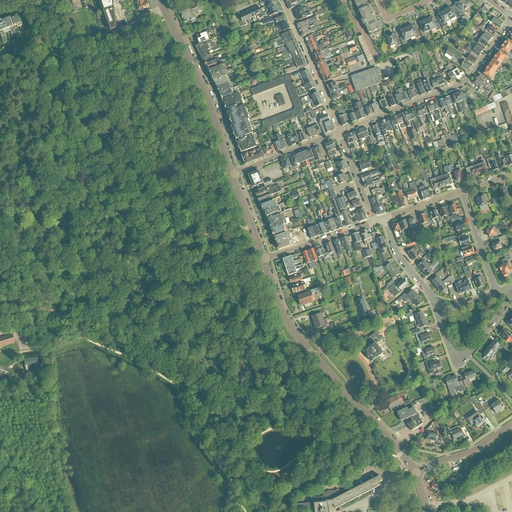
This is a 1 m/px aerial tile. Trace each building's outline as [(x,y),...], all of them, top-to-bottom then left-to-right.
[(99,0),(111,32),(111,31),(116,29),(116,23),(125,19),(125,16),(124,17),(120,5),(121,5),(120,1),(123,0),(126,0),(127,0),(126,0),(99,0)] [(296,4),(288,7),(289,10),(306,4),(305,0),(303,1),(296,3),(296,4)] [(379,26),(380,26),(379,23),(378,23),(373,12),(374,11),(372,8),(372,9),(370,6),(369,7),(365,0),(359,0),(355,2),(363,20),(361,21),(363,26),(365,25),(370,37),(375,35),(376,36),(379,34),(378,33),(380,33),(379,29),(380,29),(379,26)] [(457,0),(457,1),(455,4),(460,9),(458,11),(462,16),(466,12),(464,10),(468,6),(460,0),(457,0)] [(504,0),(503,2),(511,9),(511,8),(511,0),(504,0)] [(137,3),(135,3),(137,7),(139,6),(140,10),(149,7),(147,3),(145,4),(145,2),(144,3),(143,1),(142,2),(142,1),(137,3)] [(267,12),(270,11),(277,7),(275,3),(269,5),(268,6),(269,9),(266,10),(267,12)] [(193,13),(200,10),(197,4),(180,13),(182,17),(181,17),(182,18),(185,23),(189,20),(192,20),(195,19),(193,13)] [(258,6),(253,8),(256,16),(259,15),(260,18),(262,17),(261,14),(258,6)] [(270,11),(271,13),(268,14),(269,17),(272,16),(280,12),(277,7),(270,11)] [(294,10),(297,16),(308,11),(307,7),(303,9),(302,7),(294,10)] [(253,8),(248,10),(252,18),(253,21),(255,20),(254,17),(256,16),(253,8)] [(447,9),(444,11),(450,21),(456,17),(457,20),(460,18),(456,12),(454,14),(450,8),(448,9),(447,9)] [(308,11),(297,16),(299,21),(306,18),(311,16),(310,12),(313,11),(313,9),(308,11)] [(248,10),(244,13),(247,20),(248,23),(251,22),(249,19),(252,18),(248,10)] [(450,21),(444,11),(440,13),(441,13),(438,15),(442,21),(439,23),(443,28),(448,25),(446,23),(450,21)] [(247,20),(244,13),(239,15),(242,22),(244,25),(246,24),(245,21),(247,20)] [(493,20),(491,23),(499,28),(503,23),(490,14),(488,16),(493,20)] [(13,17),(9,18),(12,27),(14,34),(15,36),(20,34),(19,32),(17,27),(25,25),(21,15),(18,16),(17,15),(17,16),(17,15),(15,15),(13,15),(13,17)] [(296,25),(298,30),(313,23),(317,21),(316,19),(315,16),(307,20),(308,20),(296,25)] [(429,19),(426,20),(430,31),(437,28),(438,31),(441,30),(438,23),(435,25),(432,17),(429,19)] [(7,19),(3,20),(7,32),(10,31),(11,34),(12,34),(12,37),(15,36),(14,34),(12,27),(9,18),(7,19)] [(430,31),(426,20),(423,22),(423,21),(420,22),(423,30),(420,31),(422,37),(425,36),(424,33),(430,31)] [(491,26),(490,25),(492,23),(489,21),(485,27),(484,27),(483,28),(483,29),(487,32),(487,31),(490,33),(494,35),(495,34),(497,32),(497,31),(497,30),(491,26)] [(298,30),(300,33),(308,30),(307,28),(310,27),(310,28),(317,25),(316,22),(313,23),(298,30)] [(278,27),(273,29),(277,37),(282,35),(281,32),(289,29),(287,24),(278,27)] [(410,26),(406,28),(411,39),(415,37),(416,40),(421,37),(418,31),(415,33),(413,26),(410,27),(410,26)] [(308,30),(300,33),(301,37),(309,34),(309,33),(316,30),(315,27),(308,30)] [(411,39),(406,28),(402,29),(403,30),(400,31),(403,38),(400,39),(402,45),(408,43),(407,40),(411,39)] [(351,38),(352,41),(354,40),(350,29),(345,31),(348,39),(351,38)] [(200,35),(197,36),(197,37),(197,39),(198,40),(197,40),(199,44),(209,40),(207,34),(211,33),(210,30),(206,32),(207,33),(200,35)] [(277,43),(294,36),(292,31),(282,35),(283,39),(282,39),(282,37),(274,40),(275,43),(277,43)] [(474,31),(473,33),(477,36),(489,43),(492,39),(484,33),(482,36),(474,31)] [(477,36),(473,33),(472,33),(476,36),(475,38),(479,41),(477,44),(485,49),(489,43),(477,36)] [(305,38),(307,42),(322,36),(321,34),(319,35),(318,34),(314,36),(313,35),(305,38)] [(386,36),(390,47),(395,45),(396,48),(401,45),(399,39),(396,41),(393,34),(390,35),(389,35),(386,36)] [(446,37),(448,39),(449,39),(457,45),(459,41),(449,34),(449,35),(446,37)] [(286,44),(286,45),(296,41),(294,36),(277,43),(279,47),(286,44)] [(307,42),(309,46),(317,43),(316,41),(318,40),(322,38),(322,36),(307,42)] [(309,46),(310,50),(328,42),(327,40),(323,42),(323,41),(321,42),(321,43),(317,44),(317,43),(309,46)] [(196,47),(200,55),(209,51),(209,52),(212,50),(212,48),(213,48),(212,46),(209,47),(208,46),(213,43),(212,42),(210,42),(210,41),(204,43),(196,47)] [(284,51),(298,45),(296,41),(286,45),(287,48),(284,49),(284,47),(277,50),(278,53),(284,51)] [(328,42),(310,50),(312,54),(324,49),(323,47),(329,44),(328,42)] [(282,55),(283,57),(300,50),(298,45),(284,51),(285,54),(282,55)] [(472,52),(479,56),(484,50),(477,45),(474,49),(470,46),(468,49),(472,52)] [(509,53),(511,50),(503,45),(500,50),(511,58),(511,56),(510,55),(510,54),(509,53)] [(467,60),(469,61),(474,64),(477,60),(465,51),(460,47),(457,50),(463,54),(464,54),(469,57),(467,60)] [(314,59),(315,60),(330,54),(328,49),(321,52),(313,55),(313,56),(313,57),(313,59),(314,59)] [(472,66),(467,62),(460,57),(455,54),(448,49),(445,53),(452,58),(453,56),(463,64),(462,66),(469,71),(469,70),(470,70),(471,69),(471,68),(472,66)] [(292,58),(302,55),(300,50),(283,57),(285,61),(292,58)] [(200,55),(202,60),(211,56),(210,55),(209,52),(209,51),(200,55)] [(494,58),(494,59),(501,64),(504,59),(505,59),(507,61),(509,60),(509,59),(499,52),(496,56),(495,56),(494,58)] [(330,54),(315,60),(315,61),(315,62),(316,64),(317,65),(325,61),(325,59),(327,58),(326,58),(331,56),(330,54)] [(290,64),(290,65),(304,59),(302,55),(292,58),(293,61),(290,62),(290,61),(286,63),(286,64),(287,66),(290,64)] [(222,57),(216,60),(204,64),(205,66),(207,70),(217,66),(216,63),(218,62),(224,60),(223,57),(222,57)] [(259,65),(263,64),(264,64),(263,61),(268,59),(267,57),(261,59),(257,61),(259,65)] [(346,61),(348,66),(356,63),(354,58),(346,61)] [(304,59),(290,65),(292,67),(284,70),(286,74),(307,66),(304,59)] [(494,59),(488,67),(495,73),(495,72),(498,68),(501,70),(502,68),(499,66),(501,64),(494,59)] [(317,65),(319,70),(332,64),(331,62),(326,64),(325,62),(317,65)] [(332,64),(319,70),(321,74),(329,71),(328,68),(333,66),(332,64)] [(450,65),(448,66),(458,80),(459,80),(460,79),(461,78),(464,76),(464,75),(463,74),(462,72),(461,73),(457,68),(454,69),(454,68),(452,68),(450,65)] [(209,71),(211,76),(224,71),(222,66),(209,71)] [(495,73),(488,67),(488,68),(487,67),(486,70),(483,74),(493,82),(493,81),(495,81),(494,79),(498,74),(495,72),(495,73)] [(351,77),(356,92),(381,83),(379,75),(381,74),(379,69),(377,70),(376,68),(351,77)] [(321,75),(323,79),(341,71),(340,69),(336,70),(332,72),(330,73),(329,71),(321,75)] [(211,76),(214,82),(227,77),(224,71),(211,76)] [(302,73),(304,79),(310,76),(308,71),(302,73)] [(341,71),(323,79),(324,83),(332,79),(333,80),(343,76),(341,71)] [(425,72),(422,73),(421,73),(424,80),(422,81),(424,86),(425,86),(428,93),(433,91),(427,79),(428,78),(425,71),(425,72)] [(449,81),(451,84),(454,82),(454,83),(455,82),(456,82),(457,82),(457,81),(458,80),(452,72),(447,76),(450,80),(449,81)] [(437,73),(434,74),(439,86),(445,84),(442,78),(439,79),(438,76),(437,73)] [(284,85),(286,86),(292,80),(290,75),(285,76),(284,85)] [(479,75),(476,79),(491,89),(492,87),(485,82),(486,80),(479,75)] [(302,80),(304,86),(313,82),(310,76),(304,79),(302,80)] [(215,84),(217,88),(230,83),(227,77),(214,82),(215,84)] [(491,89),(476,79),(473,83),(480,88),(481,86),(486,89),(486,91),(489,93),(491,90),(491,89)] [(411,99),(411,100),(414,99),(414,98),(416,97),(414,91),(415,90),(414,87),(411,80),(408,82),(412,91),(408,93),(410,99),(411,99)] [(417,82),(418,84),(416,85),(420,96),(426,94),(420,80),(417,82)] [(313,82),(304,86),(305,89),(308,87),(309,90),(315,88),(313,82)] [(217,88),(219,93),(233,89),(230,83),(217,88)] [(327,86),(330,94),(346,87),(345,84),(340,87),(338,88),(335,83),(327,86)] [(346,87),(330,94),(333,101),(342,97),(339,92),(342,91),(343,91),(347,89),(346,87)] [(221,96),(222,100),(236,95),(233,89),(219,93),(221,96)] [(401,89),(398,90),(403,102),(406,101),(407,102),(408,101),(408,100),(409,100),(407,95),(407,94),(407,93),(406,93),(406,92),(403,93),(401,89)] [(403,102),(398,90),(395,91),(397,96),(394,97),(395,98),(394,98),(395,99),(397,105),(398,104),(399,105),(400,104),(400,103),(403,102)] [(311,103),(314,101),(320,99),(318,93),(311,96),(313,99),(310,101),(308,102),(306,97),(304,98),(305,99),(301,101),(304,106),(307,104),(308,104),(311,103)] [(396,106),(391,93),(388,95),(390,100),(388,101),(391,108),(396,106)] [(459,94),(457,95),(463,112),(466,111),(464,106),(467,105),(466,101),(465,101),(465,100),(468,99),(465,93),(463,94),(462,93),(461,93),(460,93),(459,94)] [(236,95),(222,100),(224,105),(225,104),(228,113),(227,113),(228,118),(229,118),(234,129),(232,129),(236,140),(235,140),(237,145),(238,144),(241,153),(257,147),(252,134),(253,134),(248,121),(249,120),(239,94),(236,95)] [(379,104),(380,105),(382,110),(383,110),(384,110),(385,110),(385,109),(386,109),(388,108),(384,95),(381,96),(382,101),(379,102),(379,103),(379,104)] [(463,112),(457,95),(454,96),(454,95),(453,96),(452,96),(452,97),(455,104),(457,103),(461,113),(463,112)] [(446,99),(444,99),(450,116),(453,115),(451,110),(454,109),(449,97),(448,98),(447,98),(446,99)] [(361,99),(363,104),(368,116),(371,115),(372,115),(373,114),(374,114),(371,106),(368,107),(364,98),(361,99)] [(314,101),(316,107),(322,104),(320,99),(314,101)] [(450,116),(444,99),(442,100),(441,100),(440,101),(439,101),(442,109),(445,108),(448,117),(450,116)] [(436,101),(432,103),(433,107),(438,120),(440,120),(440,118),(437,110),(439,109),(436,101)] [(355,113),(358,120),(358,121),(365,118),(362,110),(363,110),(360,102),(353,105),(356,112),(355,113)] [(433,107),(432,103),(426,105),(429,113),(431,112),(435,122),(438,121),(438,120),(433,107)] [(424,105),(419,107),(424,118),(426,117),(429,125),(432,124),(424,105)] [(339,113),(338,113),(340,118),(339,118),(342,126),(343,126),(349,124),(344,111),(344,110),(343,106),(338,108),(338,109),(337,109),(339,113)] [(349,116),(352,123),(358,121),(352,106),(350,107),(352,114),(349,116)] [(419,123),(418,123),(422,132),(426,130),(422,121),(424,120),(424,118),(419,107),(414,109),(419,123)] [(407,112),(411,121),(413,120),(418,133),(422,132),(418,123),(417,122),(412,110),(407,112)] [(408,122),(411,121),(407,112),(402,114),(407,127),(410,126),(408,122)] [(317,118),(323,132),(324,134),(333,130),(334,129),(331,121),(322,125),(322,123),(329,120),(327,114),(317,118)] [(400,115),(395,117),(398,125),(401,124),(402,129),(405,128),(400,115)] [(398,125),(395,117),(390,119),(395,132),(398,131),(396,126),(398,125)] [(311,126),(312,128),(316,137),(318,136),(317,135),(321,133),(318,126),(315,127),(312,120),(310,121),(310,123),(312,126),(311,126)] [(388,120),(384,121),(387,130),(388,132),(390,131),(391,134),(393,133),(388,120)] [(387,130),(384,121),(379,123),(385,139),(390,137),(388,132),(387,130)] [(372,126),(377,140),(382,138),(377,124),(372,126)] [(312,128),(306,130),(308,134),(309,134),(310,138),(313,136),(314,137),(316,137),(312,128)] [(366,128),(360,130),(361,131),(364,139),(367,138),(369,144),(374,142),(372,136),(369,137),(366,128)] [(306,139),(304,132),(301,133),(299,129),(295,130),(298,139),(297,139),(298,144),(299,144),(301,143),(307,141),(306,139)] [(297,139),(296,136),(293,137),(293,136),(292,137),(290,133),(287,134),(288,138),(287,139),(290,147),(299,144),(298,144),(297,139)] [(279,134),(277,135),(283,150),(288,148),(284,140),(283,137),(280,138),(279,134)] [(350,134),(345,136),(348,145),(348,144),(351,150),(355,148),(355,146),(354,146),(352,140),(352,139),(350,134)] [(283,150),(277,135),(274,136),(277,143),(274,144),(277,152),(283,150)] [(442,140),(439,141),(441,147),(448,144),(444,136),(441,137),(442,140)] [(426,141),(429,149),(430,151),(435,149),(433,143),(431,139),(430,140),(429,137),(425,139),(426,141)] [(263,147),(264,151),(266,155),(271,153),(271,154),(276,153),(273,145),(270,146),(268,142),(265,143),(266,146),(263,147)] [(332,151),(329,143),(325,144),(328,152),(327,153),(329,158),(329,157),(331,163),(333,162),(331,157),(334,156),(332,151)] [(323,159),(322,155),(323,155),(319,146),(313,149),(318,161),(319,161),(320,165),(324,163),(322,159),(323,159)] [(266,155),(264,151),(262,152),(260,147),(241,155),(245,165),(264,157),(263,156),(266,155)] [(311,150),(306,152),(309,160),(311,163),(315,161),(311,150)] [(306,152),(301,154),(302,155),(302,156),(307,167),(309,166),(307,161),(309,160),(306,152)] [(302,155),(301,154),(298,155),(300,160),(301,163),(302,163),(304,168),(307,167),(302,156),(302,155)] [(384,157),(388,166),(393,164),(390,155),(384,157)] [(495,157),(497,162),(498,162),(501,168),(503,168),(507,167),(506,167),(507,166),(503,155),(500,156),(500,155),(495,157)] [(292,166),(293,170),(294,172),(296,171),(295,168),(297,167),(296,165),(299,163),(296,156),(291,158),(294,166),(292,166)] [(486,160),(490,169),(491,168),(493,171),(498,169),(496,163),(494,157),(486,160)] [(291,171),(293,170),(292,166),(290,163),(289,164),(287,159),(282,161),(283,165),(282,165),(284,169),(289,167),(291,171)] [(482,164),(478,165),(481,174),(487,171),(483,159),(480,160),(482,164)] [(340,171),(334,173),(335,176),(342,174),(341,172),(347,169),(344,160),(340,162),(340,161),(336,163),(337,166),(338,166),(340,171)] [(359,165),(362,172),(368,170),(367,169),(371,167),(370,164),(374,163),(372,160),(369,161),(359,165)] [(328,170),(329,172),(333,171),(334,170),(333,168),(331,161),(325,163),(327,170),(328,170)] [(470,163),(471,165),(475,175),(476,174),(477,175),(481,174),(478,165),(474,166),(473,162),(470,163)] [(475,175),(471,165),(467,167),(467,164),(466,163),(464,164),(464,165),(468,176),(470,175),(470,176),(475,175)] [(457,168),(453,169),(451,165),(448,166),(450,173),(453,171),(457,181),(458,181),(458,182),(460,181),(460,180),(463,179),(462,177),(464,177),(461,170),(459,165),(456,166),(457,168)] [(443,176),(442,177),(446,186),(449,185),(449,183),(451,183),(448,173),(450,173),(447,166),(444,168),(444,169),(444,170),(445,173),(442,174),(443,176)] [(361,177),(363,182),(372,179),(371,176),(373,175),(373,176),(380,173),(378,170),(361,177)] [(263,184),(265,186),(272,183),(271,179),(263,182),(259,171),(248,175),(249,176),(250,180),(251,183),(253,187),(253,188),(257,186),(257,188),(259,187),(258,186),(263,184)] [(436,179),(439,188),(446,186),(442,177),(439,178),(437,172),(434,173),(436,179)] [(439,188),(436,179),(433,180),(431,174),(430,174),(430,173),(426,174),(428,181),(430,180),(433,189),(435,188),(436,189),(439,188)] [(334,178),(336,182),(338,181),(340,184),(347,182),(345,174),(337,177),(334,178)] [(328,189),(333,188),(331,180),(325,182),(326,184),(328,189)] [(364,183),(366,189),(382,183),(381,180),(373,183),(372,180),(364,183)] [(415,192),(418,191),(414,182),(409,184),(411,190),(413,189),(414,191),(407,194),(409,199),(417,197),(415,192)] [(255,192),(257,197),(280,188),(279,185),(271,188),(271,186),(266,188),(266,187),(255,192)] [(417,187),(422,201),(431,198),(428,189),(425,190),(424,185),(417,187)] [(280,188),(257,197),(259,203),(271,198),(270,196),(281,191),(280,188)] [(333,188),(328,189),(328,190),(332,200),(338,198),(333,188)] [(384,214),(386,213),(381,202),(380,203),(379,201),(383,199),(379,188),(371,191),(374,198),(370,199),(375,212),(376,215),(378,216),(381,215),(384,214)] [(500,195),(501,196),(502,198),(500,198),(501,202),(507,200),(508,202),(511,200),(511,197),(509,198),(507,192),(506,192),(505,188),(499,190),(500,194),(500,195)] [(300,197),(298,192),(298,191),(292,194),(294,200),(300,197)] [(347,194),(350,201),(358,197),(357,196),(357,194),(356,194),(355,191),(347,194)] [(394,195),(396,199),(395,200),(396,204),(398,203),(400,208),(405,206),(404,201),(405,201),(403,196),(402,196),(400,193),(394,195)] [(478,204),(478,205),(478,206),(479,206),(479,207),(480,207),(481,210),(487,208),(486,205),(487,204),(485,200),(488,199),(486,195),(476,198),(476,199),(476,200),(477,201),(478,204)] [(346,204),(345,202),(343,197),(340,198),(333,201),(339,217),(341,216),(343,216),(343,218),(343,220),(344,220),(346,227),(351,225),(347,214),(349,214),(346,204)] [(261,205),(264,212),(278,206),(275,200),(261,205)] [(352,203),(354,209),(361,206),(359,200),(352,203)] [(450,217),(451,221),(451,222),(454,221),(453,219),(456,218),(455,213),(458,212),(459,212),(458,208),(457,208),(455,205),(449,207),(451,212),(450,212),(451,215),(452,215),(452,216),(450,217)] [(272,216),(273,216),(273,215),(281,212),(278,206),(264,212),(267,218),(268,217),(272,216)] [(449,221),(451,221),(450,217),(449,217),(445,208),(442,209),(441,208),(440,209),(439,210),(442,217),(445,216),(446,221),(449,220),(449,221)] [(357,215),(357,217),(365,215),(363,209),(350,214),(351,215),(352,214),(353,217),(357,215)] [(432,220),(436,218),(440,229),(443,228),(440,221),(436,210),(430,212),(431,216),(432,220)] [(333,216),(332,217),(337,230),(342,228),(336,211),(334,212),(336,218),(334,219),(333,216)] [(271,229),(286,225),(287,224),(290,223),(288,218),(285,219),(283,213),(273,216),(272,216),(272,217),(267,218),(270,224),(269,224),(271,229)] [(330,216),(327,217),(332,231),(337,230),(332,217),(331,213),(329,213),(330,216)] [(327,221),(323,223),(328,233),(332,231),(327,217),(326,214),(324,215),(326,220),(327,221)] [(430,222),(429,219),(427,219),(426,214),(423,215),(422,215),(421,215),(420,216),(419,216),(421,220),(419,221),(420,225),(423,224),(423,226),(431,223),(430,222)] [(328,233),(323,223),(320,215),(318,216),(321,222),(322,223),(318,224),(322,235),(328,233)] [(365,215),(357,217),(358,218),(355,218),(356,220),(354,221),(355,224),(359,222),(367,220),(365,215)] [(309,220),(308,216),(305,217),(307,221),(309,228),(306,229),(310,239),(316,237),(312,227),(309,220)] [(310,216),(308,216),(309,220),(312,227),(316,237),(321,235),(318,225),(314,227),(311,219),(311,217),(310,217),(310,216)] [(408,220),(410,228),(411,230),(416,229),(417,232),(421,231),(420,230),(419,225),(416,226),(414,218),(411,219),(409,219),(408,220)] [(399,223),(402,231),(405,230),(406,234),(409,233),(407,229),(408,228),(406,221),(403,222),(402,221),(401,222),(400,222),(399,223)] [(456,228),(458,233),(460,232),(460,231),(466,229),(463,222),(456,225),(455,222),(450,224),(451,227),(451,229),(454,228),(456,228)] [(392,225),(394,233),(398,232),(400,237),(404,236),(402,232),(401,232),(398,223),(395,224),(394,224),(393,224),(392,225)] [(496,225),(496,226),(486,229),(488,234),(487,235),(488,236),(489,237),(493,236),(494,236),(497,235),(495,230),(505,227),(503,223),(496,225)] [(286,225),(271,229),(272,232),(273,236),(288,231),(286,225)] [(361,233),(365,245),(368,245),(366,240),(373,238),(371,233),(369,234),(367,230),(363,232),(363,233),(361,233)] [(275,239),(276,243),(290,238),(288,232),(274,237),(275,239)] [(359,242),(362,242),(359,233),(353,235),(355,243),(353,244),(356,252),(362,250),(359,242)] [(444,240),(445,240),(446,243),(446,244),(454,241),(455,242),(457,243),(459,242),(461,246),(462,246),(463,246),(464,245),(466,244),(468,244),(469,243),(470,243),(469,242),(470,242),(469,240),(468,237),(465,237),(464,235),(457,238),(456,237),(453,238),(452,237),(444,240)] [(346,247),(349,257),(353,255),(347,237),(341,239),(343,244),(342,244),(343,248),(346,247)] [(375,244),(376,246),(385,243),(383,237),(382,237),(380,237),(381,238),(377,239),(378,243),(375,244)] [(501,246),(500,244),(504,243),(503,240),(505,240),(504,237),(498,239),(499,241),(491,244),(492,246),(492,247),(492,249),(493,250),(494,252),(498,250),(498,251),(502,249),(504,249),(503,245),(501,246)] [(276,243),(277,245),(278,250),(279,250),(293,245),(290,238),(276,243)] [(337,252),(339,256),(343,254),(341,249),(342,248),(339,240),(334,242),(337,252)] [(335,253),(335,252),(334,248),(333,249),(331,243),(326,244),(329,254),(332,253),(335,262),(338,261),(338,260),(337,258),(335,253)] [(385,243),(376,246),(377,248),(379,247),(381,250),(380,251),(381,255),(385,254),(383,250),(384,249),(385,250),(386,249),(387,249),(385,243)] [(418,245),(408,248),(408,249),(408,248),(411,251),(408,254),(412,258),(411,258),(411,259),(412,261),(413,261),(414,260),(414,261),(416,259),(418,261),(421,258),(419,256),(421,254),(416,248),(419,247),(418,245)] [(328,262),(326,257),(326,258),(322,247),(319,248),(319,247),(319,248),(318,247),(316,248),(316,249),(315,249),(318,258),(321,257),(322,259),(323,259),(325,264),(328,262)] [(462,249),(457,251),(457,253),(461,252),(461,251),(462,251),(464,257),(465,256),(466,256),(467,256),(473,253),(473,252),(473,250),(472,250),(471,247),(468,248),(467,247),(462,249)] [(309,251),(308,251),(314,268),(316,267),(314,262),(317,260),(314,249),(313,250),(312,249),(311,250),(310,250),(309,251)] [(314,268),(308,251),(307,252),(307,251),(306,252),(305,251),(304,252),(304,253),(303,253),(306,264),(308,263),(310,270),(314,268)] [(430,252),(423,258),(425,261),(432,255),(430,252)] [(510,257),(509,254),(508,252),(502,254),(503,257),(504,256),(506,259),(501,261),(503,265),(499,267),(501,272),(503,276),(504,276),(505,276),(506,275),(507,274),(511,272),(511,269),(509,265),(509,266),(508,263),(511,261),(510,257)] [(283,264),(284,264),(285,264),(286,264),(287,264),(293,262),(292,259),(297,258),(296,255),(291,256),(291,257),(288,257),(286,258),(283,259),(283,260),(282,261),(283,264)] [(285,270),(286,270),(287,270),(288,269),(289,270),(295,268),(294,265),(302,262),(301,259),(293,262),(287,264),(286,264),(285,264),(284,264),(285,266),(284,266),(285,270)] [(424,261),(418,266),(423,272),(429,267),(431,265),(429,263),(427,265),(424,261)] [(429,267),(423,272),(428,277),(433,273),(430,269),(433,267),(432,267),(435,264),(434,262),(431,265),(429,267)] [(388,271),(389,273),(395,269),(390,263),(386,267),(385,266),(386,266),(386,265),(376,269),(376,267),(373,269),(374,272),(377,271),(378,274),(384,269),(387,272),(388,271)] [(287,270),(286,270),(287,272),(286,272),(287,275),(288,275),(288,276),(297,273),(296,270),(301,269),(303,268),(302,265),(295,268),(289,270),(288,269),(287,270)] [(351,275),(348,268),(342,270),(344,277),(351,275)] [(395,269),(389,273),(391,275),(390,276),(393,280),(399,274),(395,269)] [(432,282),(437,288),(442,283),(439,279),(444,274),(441,271),(436,274),(438,277),(432,282)] [(289,278),(290,279),(289,280),(290,282),(291,283),(295,282),(295,283),(302,280),(300,275),(302,275),(304,274),(303,272),(297,273),(297,275),(293,276),(293,277),(289,278)] [(462,283),(463,285),(465,292),(466,292),(467,293),(469,292),(469,291),(471,290),(468,279),(471,278),(468,272),(466,273),(467,278),(464,280),(464,282),(462,283)] [(477,288),(478,288),(478,289),(484,287),(483,286),(484,285),(483,280),(482,277),(481,277),(480,273),(477,274),(477,276),(473,277),(477,288)] [(449,277),(442,283),(437,288),(441,293),(444,291),(445,293),(447,291),(448,290),(444,285),(447,282),(450,282),(449,277)] [(293,292),(296,291),(297,293),(306,290),(304,286),(305,286),(304,283),(311,281),(309,278),(301,281),(301,283),(297,284),(297,285),(291,287),(293,292)] [(388,286),(386,287),(387,289),(394,283),(392,280),(387,285),(388,286)] [(397,282),(389,289),(395,297),(402,291),(401,290),(408,285),(404,280),(399,284),(397,282)] [(463,285),(460,286),(459,284),(456,285),(459,295),(465,292),(463,285)] [(298,297),(301,306),(314,302),(311,294),(317,292),(317,295),(321,294),(319,288),(310,291),(311,292),(308,293),(307,292),(304,293),(304,294),(298,297)] [(409,304),(412,301),(418,296),(413,291),(406,296),(405,294),(397,301),(399,303),(403,300),(405,303),(407,301),(409,304)] [(418,296),(412,301),(417,307),(423,302),(418,296)] [(367,315),(367,313),(368,313),(363,298),(355,301),(360,318),(367,315)] [(377,310),(379,317),(387,314),(385,307),(377,310)] [(312,317),(314,323),(323,320),(322,317),(323,317),(321,311),(316,313),(317,315),(312,317)] [(417,321),(417,322),(424,319),(424,318),(425,318),(424,316),(423,316),(422,312),(415,315),(414,315),(413,312),(406,315),(407,319),(413,317),(414,319),(416,319),(416,321),(417,321)] [(417,322),(417,321),(415,322),(416,325),(417,325),(419,328),(420,328),(427,326),(424,319),(417,322)] [(323,320),(314,323),(316,329),(321,327),(322,329),(327,328),(325,322),(324,323),(323,320)] [(511,333),(511,334),(504,328),(503,330),(501,330),(500,332),(500,334),(499,336),(506,341),(509,337),(511,339),(511,333)] [(372,344),(363,351),(372,362),(378,357),(383,353),(376,345),(382,340),(380,338),(378,335),(377,333),(376,332),(368,339),(372,344)] [(415,334),(418,340),(421,339),(423,343),(431,340),(429,333),(422,336),(420,332),(415,334)] [(0,338),(0,346),(14,342),(12,335),(0,338)] [(486,348),(488,349),(493,354),(493,353),(498,348),(500,346),(506,351),(508,348),(502,343),(500,345),(494,341),(493,342),(492,342),(487,348),(486,348)] [(422,352),(423,354),(426,353),(427,357),(436,354),(434,348),(427,350),(425,347),(420,348),(416,350),(417,354),(422,352)] [(493,354),(488,349),(483,354),(483,355),(485,357),(483,359),(486,361),(488,359),(490,361),(490,360),(493,357),(495,358),(496,356),(493,353),(493,354)] [(24,366),(24,367),(25,366),(25,371),(37,369),(35,353),(23,355),(24,365),(24,366)] [(427,363),(425,363),(429,375),(433,374),(431,370),(432,370),(437,368),(437,369),(441,368),(439,361),(434,363),(433,363),(433,361),(431,361),(427,363)] [(0,373),(6,376),(9,370),(0,366),(0,373)] [(508,366),(502,372),(504,375),(511,368),(508,366)] [(476,377),(474,372),(467,374),(466,373),(464,374),(466,380),(463,381),(465,387),(468,386),(466,381),(469,380),(469,382),(475,380),(474,378),(476,377)] [(452,385),(455,395),(465,391),(462,381),(458,383),(456,377),(445,380),(448,386),(452,385)] [(396,397),(386,401),(390,409),(397,406),(398,410),(411,403),(410,400),(403,403),(400,395),(396,397)] [(491,406),(496,413),(500,410),(501,411),(504,409),(503,408),(504,407),(499,400),(491,406)] [(481,405),(485,412),(490,408),(486,402),(481,405)] [(478,403),(476,405),(478,409),(481,414),(484,412),(480,407),(478,403)] [(397,413),(399,417),(398,418),(399,421),(400,421),(401,421),(407,418),(409,422),(412,420),(417,417),(419,418),(419,417),(419,416),(418,413),(417,414),(413,407),(408,410),(407,408),(404,409),(403,409),(403,410),(397,413)] [(474,424),(477,428),(485,422),(481,416),(481,417),(478,412),(467,420),(471,426),(474,424)] [(417,417),(412,420),(409,422),(407,424),(412,431),(417,427),(423,423),(419,418),(417,417)] [(461,417),(457,420),(460,426),(461,426),(462,428),(466,426),(461,417)] [(447,431),(449,438),(452,436),(454,439),(463,436),(460,429),(458,427),(447,431)] [(426,440),(427,440),(427,441),(430,442),(430,440),(437,442),(438,435),(428,433),(426,440)] [(307,500),(308,504),(296,505),(297,511),(304,511),(314,511),(340,511),(340,510),(337,511),(335,509),(380,486),(380,485),(379,483),(382,481),(380,476),(342,495),(338,489),(333,492),(332,491),(330,492),(330,491),(323,494),(323,497),(311,498),(307,500)]
